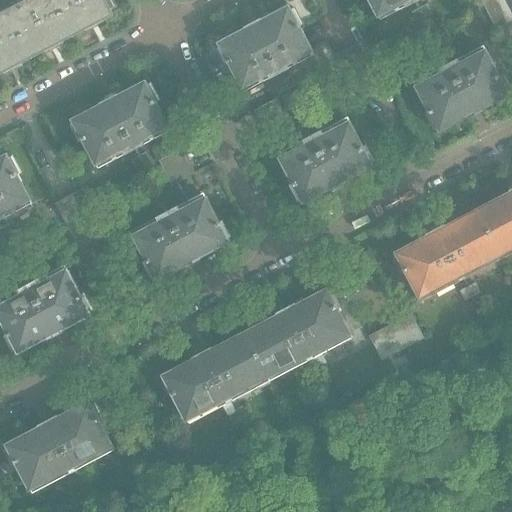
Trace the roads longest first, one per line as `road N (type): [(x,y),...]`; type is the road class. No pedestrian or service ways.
road 1 (residential): [(278,252),(0,402)]
road 2 (residential): [(511,131),(278,252)]
road 3 (residential): [(278,252),(168,30)]
road 4 (residential): [(0,119),(168,30)]
